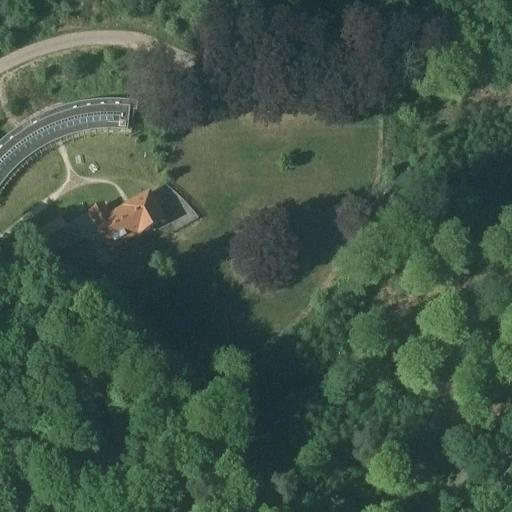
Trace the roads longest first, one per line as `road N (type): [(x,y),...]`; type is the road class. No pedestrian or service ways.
road 1 (track): [(423,73),(416,170),(382,237),(350,350),(330,373),(259,412),(233,464),(169,511)]
road 2 (unclassified): [(0,65),(106,35),(143,40),(207,70),(511,77)]
